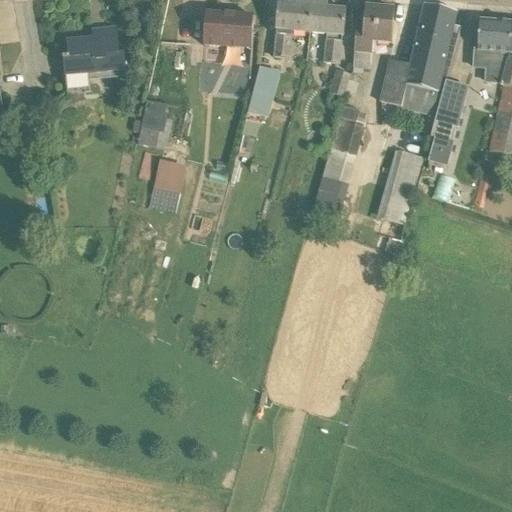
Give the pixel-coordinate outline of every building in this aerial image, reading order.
[(313,3),(298,2),(297,7),(279,6),(276,31),(277,31),(275,59),(290,61),(293,33),(310,35),(313,3)] [(346,12),(328,10),(329,5),(313,3),(310,35),(328,36),(325,65),(340,66),(343,38),(344,38),(346,12)] [(457,13),(426,6),(411,69),(390,64),(381,104),(399,108),(407,110),(433,117),(457,13)] [(395,11),(367,9),(365,30),(357,30),(353,68),(353,74),(370,76),(370,70),(373,43),(391,44),(395,11)] [(254,18),(206,15),(204,49),(252,52),(254,18)] [(509,58),(511,24),(480,21),(478,52),(476,52),(474,69),(487,70),(486,83),(502,84),(504,85),(509,60),(508,60),(508,58),(509,58)] [(117,29),(104,30),(93,32),(93,39),(67,42),(68,58),(63,58),(65,78),(126,72),(124,54),(119,55),(117,29)] [(502,84),(501,87),(503,87),(497,115),(493,133),(489,153),(507,157),(511,157),(511,60),(509,60),(504,85),(502,84)] [(351,76),(337,72),(329,94),(335,96),(330,110),(340,114),(347,89),(351,76)] [(436,123),(459,129),(470,89),(447,82),(436,123)] [(176,112),(147,106),(138,146),(167,152),(170,137),(171,137),(176,112)] [(338,124),(330,155),(356,162),(364,131),(338,124)] [(244,136),(239,159),(251,161),(256,139),(244,136)] [(455,142),(436,137),(429,163),(448,169),(455,142)] [(406,226),(423,157),(398,150),(381,219),(406,226)] [(146,152),(139,177),(150,180),(157,155),(146,152)] [(157,179),(154,189),(181,195),(183,185),(187,169),(160,163),(157,179)]
